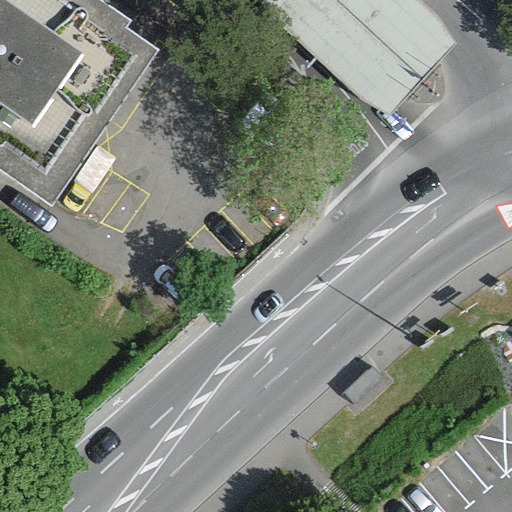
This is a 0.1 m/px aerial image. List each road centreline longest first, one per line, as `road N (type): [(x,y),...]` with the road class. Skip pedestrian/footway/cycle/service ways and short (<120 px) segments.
road 1 (primary): [(104,511),(438,216)]
road 2 (secondary): [(248,0),(352,98),(438,216)]
